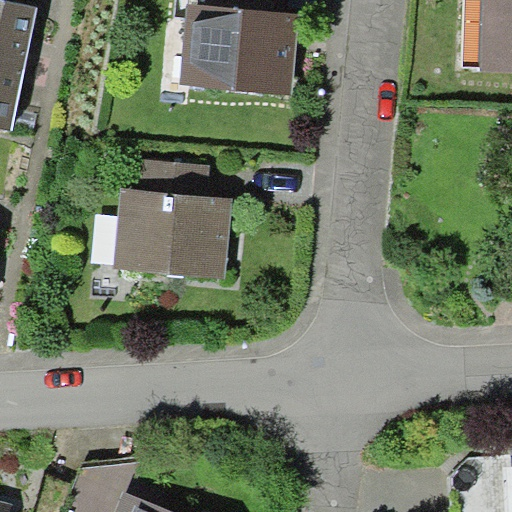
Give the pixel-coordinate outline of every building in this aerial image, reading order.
[(184,86),(275,94),(283,18),(263,16),(264,0),(204,0),(203,11),(191,10),(184,86)] [(511,71),(511,0),(487,0),(478,0),(458,0),(456,69),(511,71)] [(0,67),(18,71),(31,10),(0,3),(0,67)] [(0,131),(5,133),(12,101),(18,71),(0,67),(0,131)] [(210,279),(217,202),(197,200),(200,171),(140,165),(137,195),(124,194),(117,270),(210,279)] [(55,438),(37,484),(65,495),(83,450),(55,438)] [(153,511),(160,497),(132,485),(125,504),(123,503),(122,506),(96,495),(91,506),(65,495),(57,511),(153,511)]
